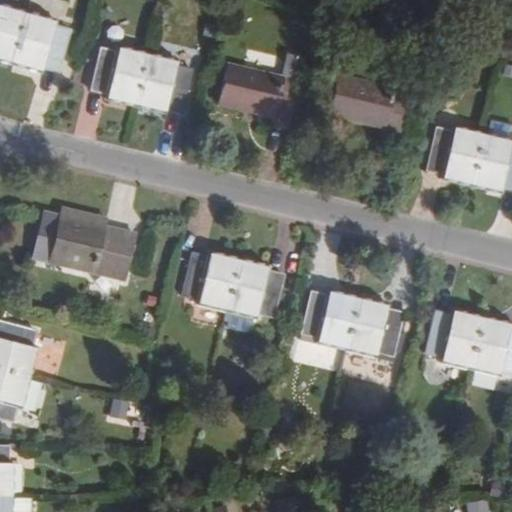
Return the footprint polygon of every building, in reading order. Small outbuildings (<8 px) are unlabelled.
[(0,61),(12,65),(25,15),(0,7),(0,61)] [(69,32),(53,28),(54,23),(25,15),(12,65),(40,73),(42,68),(58,73),(69,32)] [(106,95),(106,99),(135,106),(147,56),(118,49),(117,53),(101,50),(90,91),(106,95)] [(191,72),(176,68),(176,63),(147,56),(135,106),(166,114),(167,109),(182,113),(191,72)] [(271,124),(288,128),(304,63),(288,59),(283,78),(229,66),(220,105),(273,118),(271,124)] [(398,140),(409,93),(339,78),(329,116),(383,128),(381,136),(398,140)] [(442,179),(471,186),(483,136),(454,129),(453,133),(437,130),(428,171),(444,175),(442,179)] [(511,147),(510,147),(511,142),(483,136),(471,186),(500,193),(501,189),(511,191),(511,147)] [(108,219),(61,207),(59,217),(106,228),(108,219)] [(123,282),(135,235),(106,228),(59,217),(44,213),(32,260),(123,282)] [(197,305),(225,312),(237,260),(210,254),(208,259),(193,255),(183,296),(198,300),(197,305)] [(266,272),(267,268),(237,260),(225,312),(256,319),(257,314),(273,317),(282,277),(266,272)] [(316,342),(345,349),(356,299),(328,293),(327,297),(311,294),(302,335),(318,338),(316,342)] [(385,312),(386,306),(356,299),(345,349),(347,350),(363,354),(376,356),(376,352),(391,356),(402,314),(385,312)] [(440,362),(470,369),(481,320),(452,312),(452,316),(435,313),(425,354),(441,358),(440,362)] [(510,326),(481,320),(470,369),(499,376),(500,371),(511,374),(511,331),(510,331),(510,326)] [(0,322),(0,370),(28,378),(36,349),(30,348),(35,332),(0,322)] [(357,380),(363,354),(347,350),(341,377),(357,380)] [(16,406),(20,408),(28,378),(0,370),(0,419),(12,422),(16,406)] [(114,398),(109,415),(126,419),(131,402),(114,398)] [(167,402),(160,401),(159,412),(166,413),(167,402)] [(0,495),(10,496),(11,464),(7,464),(7,448),(0,447),(0,495)] [(9,511),(10,496),(0,495),(0,511),(9,511)] [(467,511),(489,511),(488,498),(467,500),(467,511)]
